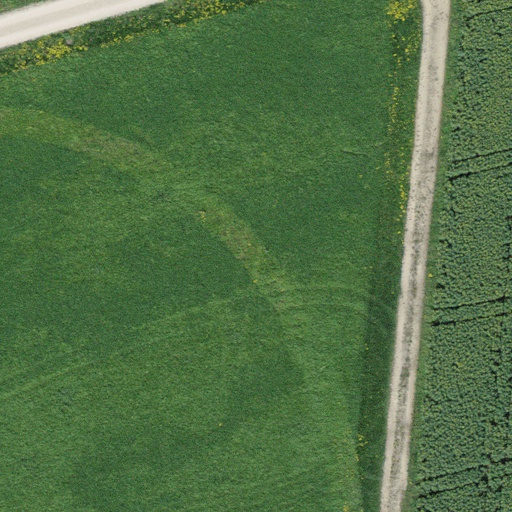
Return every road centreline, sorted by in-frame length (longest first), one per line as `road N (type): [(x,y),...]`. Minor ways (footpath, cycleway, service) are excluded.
road 1 (track): [(388,511),(434,0)]
road 2 (track): [(0,48),(152,0)]
